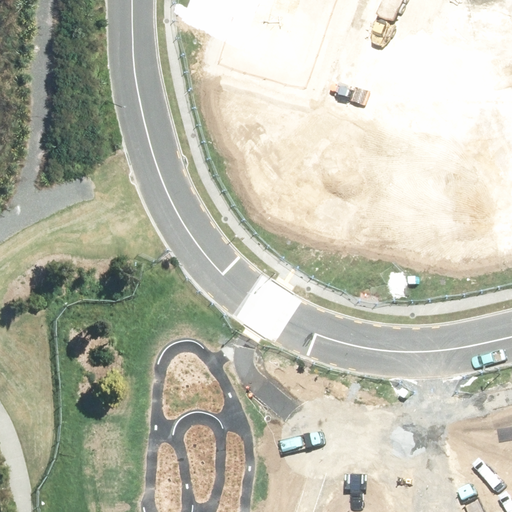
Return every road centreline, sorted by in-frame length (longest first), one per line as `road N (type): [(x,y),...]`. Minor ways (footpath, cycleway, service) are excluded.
road 1 (residential): [(118,0),(120,55),(150,173),(186,230),(240,286),(288,321),(343,346),(451,352),(511,337)]
road 2 (residential): [(402,0),(404,46),(415,61),(461,73),(511,61)]
